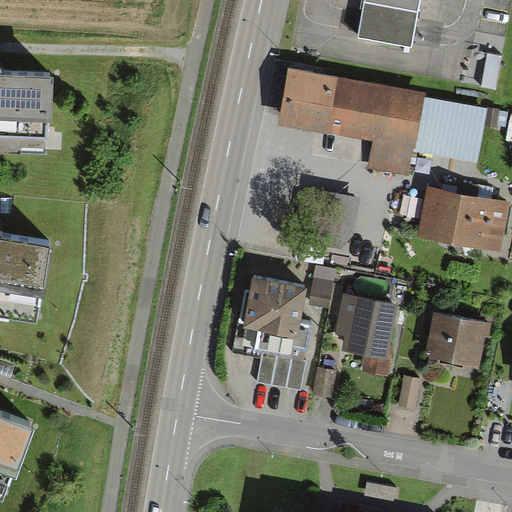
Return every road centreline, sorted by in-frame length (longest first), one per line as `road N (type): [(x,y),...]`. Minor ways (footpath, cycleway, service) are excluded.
road 1 (track): [(205,0),(120,425)]
road 2 (secondary): [(263,0),(176,414)]
road 3 (residential): [(511,473),(176,414)]
